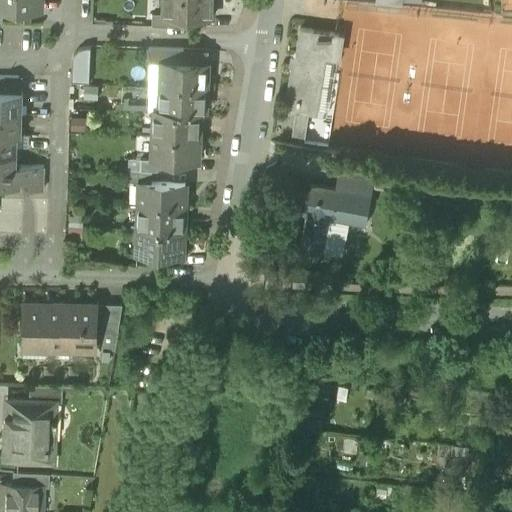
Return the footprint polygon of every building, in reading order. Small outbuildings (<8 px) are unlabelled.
[(299,0),(299,15),(331,17),(358,19),(359,9),(366,10),(366,0),(299,0)] [(31,3),(0,1),(0,26),(30,28),(31,3)] [(179,17),(179,5),(142,4),(142,17),(154,17),(154,16),(179,17)] [(330,39),(331,26),(331,17),(299,15),(297,37),(330,39)] [(203,18),(179,17),(154,16),(154,17),(153,39),(202,41),(203,18)] [(358,19),(331,17),(331,26),(367,28),(367,19),(358,19)] [(30,28),(0,26),(0,51),(29,52),(30,28)] [(80,36),(68,35),(67,59),(79,59),(80,36)] [(135,56),(135,37),(102,36),(102,55),(135,56)] [(202,41),(153,39),(153,60),(202,62),(202,41)] [(369,41),(367,58),(391,60),(393,43),(369,41)] [(412,44),(393,43),(391,60),(390,76),(410,77),(412,44)] [(29,52),(0,51),(0,75),(28,77),(29,52)] [(367,58),(366,73),(390,76),(391,60),(367,58)] [(202,62),(153,60),(152,81),(152,83),(176,84),(201,85),(202,62)] [(176,95),(176,84),(152,83),(152,81),(140,81),(139,94),(176,95)] [(327,104),(289,97),(282,135),(279,134),(270,180),(296,185),(308,118),(324,121),(327,104)] [(61,147),(84,150),(88,117),(65,114),(61,147)] [(195,132),(149,130),(148,155),(194,157),(195,132)] [(194,157),(148,155),(148,180),(188,181),(193,181),(194,157)] [(5,158),(0,158),(0,180),(8,181),(9,159),(5,158)] [(187,206),(188,181),(148,180),(143,179),(141,204),(187,206)] [(8,181),(0,180),(0,202),(4,203),(8,203),(8,181)] [(187,206),(141,204),(140,228),(153,229),(186,230),(187,206)] [(152,241),(153,229),(140,228),(129,228),(128,240),(140,241),(152,241)] [(7,235),(7,247),(30,248),(30,236),(7,235)] [(139,252),(140,241),(128,240),(116,240),(115,251),(127,252),(139,252)] [(363,248),(327,242),(324,258),(361,265),(363,248)] [(30,248),(7,247),(6,259),(30,260),(30,248)] [(139,252),(127,252),(126,276),(172,278),(173,254),(139,252)] [(355,295),(361,265),(324,258),(297,253),(291,285),(295,285),(289,318),(312,323),(319,288),(355,295)] [(172,278),(126,276),(125,301),(171,302),(172,278)] [(171,302),(125,301),(125,326),(170,327),(171,302)] [(82,422),(83,403),(83,375),(34,373),(33,415),(57,415),(57,421),(82,422)] [(105,404),(109,375),(83,375),(83,403),(105,404)] [(309,457),(293,454),(289,476),(305,479),(309,457)] [(40,456),(39,470),(67,471),(67,473),(73,473),(73,457),(40,456)] [(65,511),(67,473),(67,471),(39,470),(21,470),(21,488),(15,487),(13,511),(65,511)] [(309,511),(312,493),(287,485),(283,508),(308,511),(309,511)]
